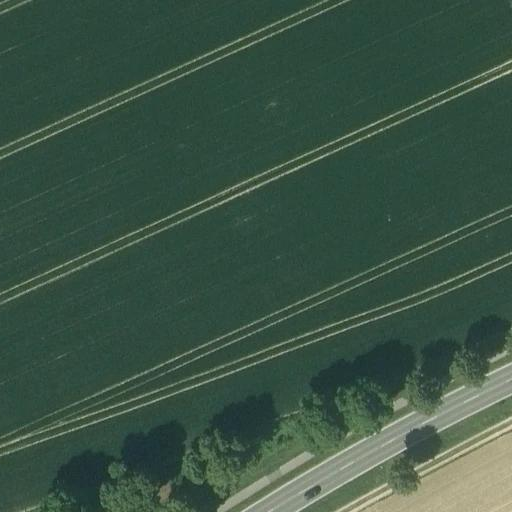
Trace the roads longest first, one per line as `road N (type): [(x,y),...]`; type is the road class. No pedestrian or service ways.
road 1 (secondary): [(511,376),(269,511)]
road 2 (track): [(511,421),(346,511)]
